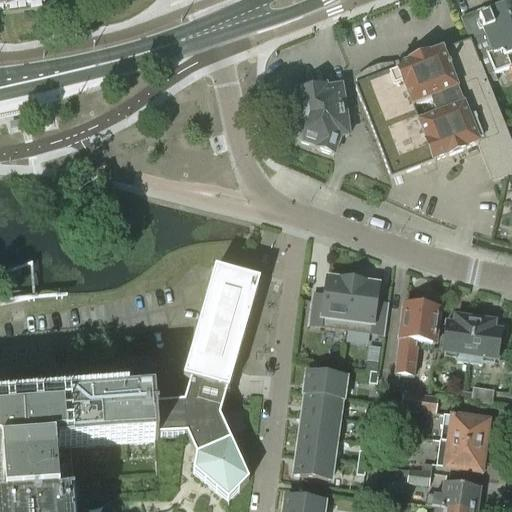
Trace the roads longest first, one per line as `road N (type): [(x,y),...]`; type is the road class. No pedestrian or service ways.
road 1 (residential): [(303,219),(261,511)]
road 2 (secondary): [(222,27),(0,90)]
road 3 (residential): [(303,219),(511,281)]
road 4 (residential): [(268,203),(246,162),(220,53),(222,27)]
